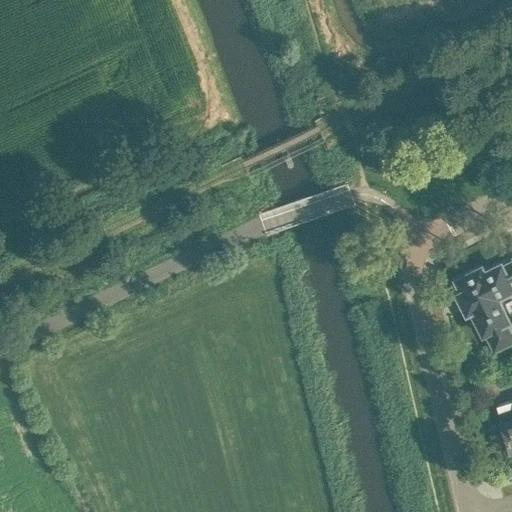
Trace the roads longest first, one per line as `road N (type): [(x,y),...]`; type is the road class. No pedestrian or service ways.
road 1 (residential): [(465,511),(406,263),(409,240),(419,211),(472,212),(511,192)]
road 2 (track): [(0,228),(160,152)]
